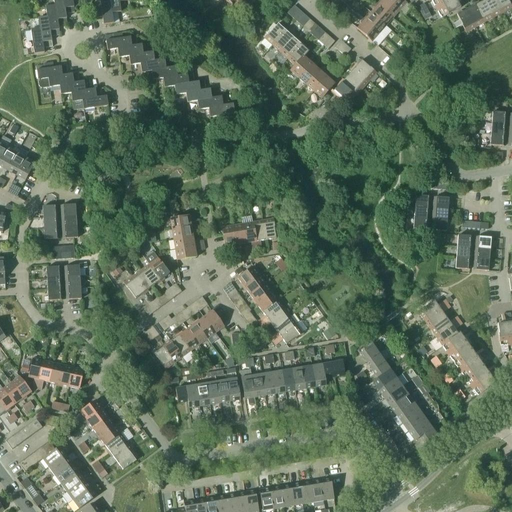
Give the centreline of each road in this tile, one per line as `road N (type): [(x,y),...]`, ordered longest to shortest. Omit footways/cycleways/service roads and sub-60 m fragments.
road 1 (residential): [(390,500),(351,438),(337,433),(173,457),(121,386)]
road 2 (residential): [(126,125),(153,122),(201,145),(311,129),(333,111),(350,122),(408,113)]
road 3 (residential): [(408,113),(401,88),(363,54),(362,42),(345,28),(331,31),(305,2)]
road 4 (residential): [(89,39),(130,27),(225,89)]
road 5 (tertiary): [(390,500),(511,421)]
road 6 (residential): [(102,356),(209,277)]
